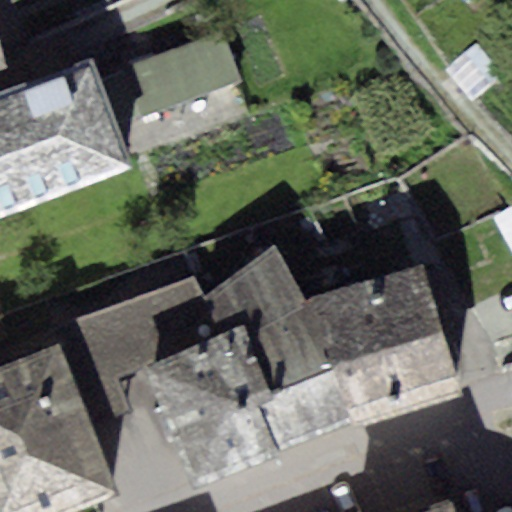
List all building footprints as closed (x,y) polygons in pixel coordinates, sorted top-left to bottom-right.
[(91,59),(0,94),(0,216),(133,164),(91,59)] [(256,406),(280,455),(354,427),(310,296),(306,299),(277,244),(205,298),(221,337),(244,328),(272,400),(256,406)] [(424,264),(310,296),(354,427),(461,396),(424,264)] [(205,298),(195,272),(52,330),(58,345),(90,423),(130,407),(118,379),(145,368),(221,337),(205,298)] [(221,337),(145,368),(193,489),(280,455),(256,406),(272,400),(244,328),(221,337)] [(90,423),(58,345),(0,369),(0,511),(72,511),(120,492),(90,423)] [(456,511),(452,500),(420,511),(456,511)]
